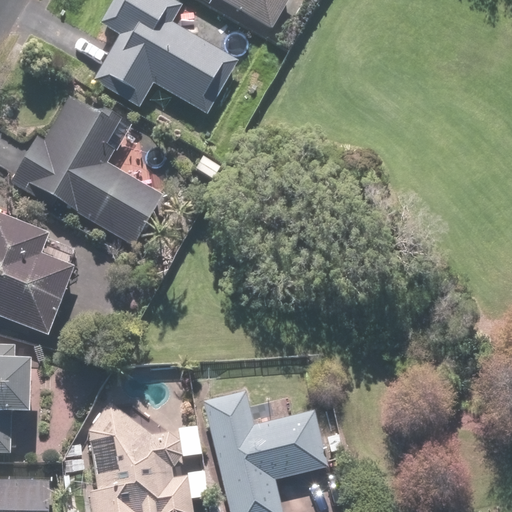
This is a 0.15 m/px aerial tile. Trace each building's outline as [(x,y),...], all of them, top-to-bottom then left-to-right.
[(183,11),(164,0),(117,0),(103,25),(120,35),(92,83),(140,112),(153,90),(206,122),(249,49),(197,19),(187,35),(174,28),(183,11)] [(212,0),(272,39),(297,1),(295,0),(212,0)] [(93,115),(71,101),(45,142),(38,138),(9,185),(54,213),(57,207),(133,254),(166,200),(108,164),(132,126),(99,105),(93,115)] [(50,239),(0,219),(0,322),(49,341),(75,273),(42,260),(50,239)] [(16,350),(0,349),(0,457),(10,458),(12,419),(30,420),(32,364),(15,363),(16,350)] [(329,470),(314,414),(256,429),(248,395),(203,406),(229,511),(281,511),(274,484),(329,470)] [(116,409),(107,410),(89,433),(97,491),(86,493),(88,511),(192,511),(191,503),(209,501),(200,428),(156,436),(163,428),(140,409),(130,420),(116,409)] [(0,511),(49,511),(51,482),(0,480),(0,511)]
